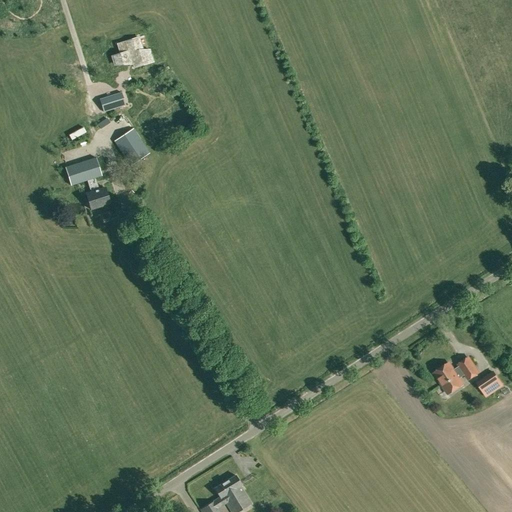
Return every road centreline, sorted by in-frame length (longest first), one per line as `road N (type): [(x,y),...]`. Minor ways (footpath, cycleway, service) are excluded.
road 1 (unknown): [(59,0),(99,141),(130,212),(261,427)]
road 2 (unclassified): [(129,511),(511,266)]
